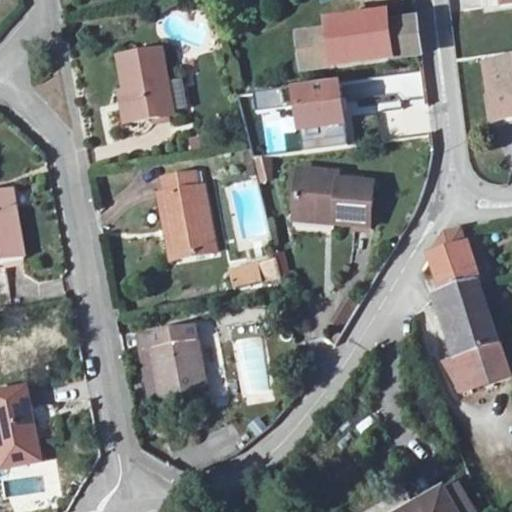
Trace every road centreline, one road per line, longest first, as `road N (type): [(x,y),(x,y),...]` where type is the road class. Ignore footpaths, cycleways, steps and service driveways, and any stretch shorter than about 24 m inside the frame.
road 1 (residential): [(0,97),(23,106),(71,163),(122,458),(122,511)]
road 2 (residential): [(144,511),(271,452),(318,399),(448,197)]
road 3 (residential): [(433,0),(448,197)]
